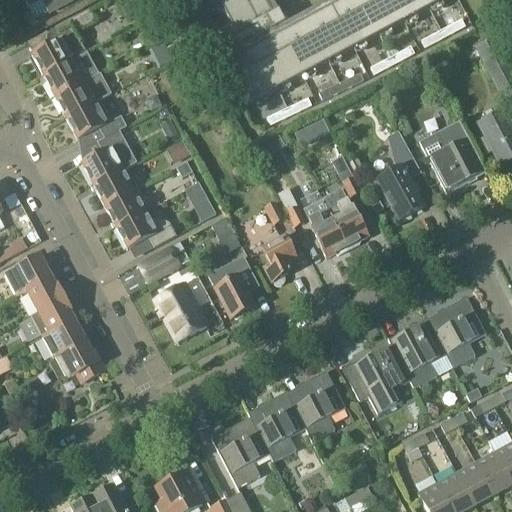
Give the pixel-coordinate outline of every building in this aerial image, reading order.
[(73,0),(22,0),(34,21),(73,0)] [(263,0),(216,0),(236,37),(208,52),(215,64),(279,30),(279,29),(285,26),(279,14),(273,17),(263,0)] [(347,0),(228,64),(250,106),(449,0),(347,0)] [(189,18),(204,46),(210,43),(202,28),(206,26),(202,18),(198,20),(195,15),(189,18)] [(152,27),(161,43),(176,36),(167,19),(152,27)] [(461,22),(441,33),(445,40),(465,30),(461,22)] [(43,79),(86,56),(69,24),(47,35),(52,46),(31,57),(43,79)] [(477,36),(469,41),(475,52),(476,51),(479,49),(485,60),(482,62),(483,64),(504,103),(511,99),(511,72),(495,41),(496,40),(490,29),(477,36)] [(441,33),(421,44),(425,51),(445,40),(441,33)] [(185,42),(166,50),(172,64),(191,56),(185,42)] [(410,49),(391,60),(395,67),(414,57),(410,49)] [(87,56),(86,56),(43,79),(54,100),(88,82),(99,76),(97,72),(87,69),(77,71),(73,63),(87,56)] [(391,60),(370,71),(374,78),(395,67),(391,60)] [(359,76),(339,86),(342,94),(363,84),(359,76)] [(94,93),(88,82),(54,100),(65,121),(95,105),(91,97),(94,93)] [(339,86),(318,96),(322,103),(342,94),(339,86)] [(385,87),(376,91),(382,104),(391,99),(385,87)] [(150,103),(146,104),(151,114),(162,108),(156,96),(149,100),(150,103)] [(307,101),(287,111),(291,118),(311,109),(307,101)] [(100,114),(95,105),(65,121),(77,143),(99,132),(104,141),(119,133),(126,129),(120,119),(111,124),(104,113),(100,114)] [(287,111),(266,121),(270,128),(291,118),(287,111)] [(511,131),(504,116),(478,129),(500,170),(503,168),(505,170),(511,166),(511,131)] [(294,136),(301,150),(321,140),(329,136),(323,122),(314,127),(294,136)] [(469,186),(468,184),(485,174),(459,124),(419,145),(447,198),(469,186)] [(165,136),(169,145),(179,140),(174,131),(165,136)] [(119,133),(104,141),(97,145),(102,155),(81,167),(92,189),(136,165),(119,133)] [(396,172),(376,183),(398,223),(424,209),(409,183),(421,176),(406,149),(398,135),(387,141),(396,172)] [(178,164),(190,158),(182,143),(170,150),(178,164)] [(342,159),(331,164),(342,185),(350,201),(362,195),(354,179),(353,179),(342,159)] [(136,165),(92,189),(103,210),(138,192),(131,180),(126,181),(122,173),(136,166),(136,165)] [(187,165),(176,170),(182,181),(192,175),(187,165)] [(289,191),(278,196),(294,230),(305,225),(289,191)] [(144,203),(138,192),(103,210),(115,231),(145,215),(140,206),(144,203)] [(319,195),(303,204),(306,211),(303,212),(312,230),(310,231),(326,262),(335,257),(338,258),(350,252),(324,203),(324,201),(323,202),(319,195)] [(375,216),(384,211),(375,195),(367,199),(375,216)] [(324,203),(350,252),(359,247),(360,244),(369,239),(353,209),(351,210),(347,202),(337,208),(335,203),(328,201),(324,203)] [(277,204),(264,210),(272,228),(286,221),(277,204)] [(202,225),(216,217),(210,206),(195,214),(202,225)] [(145,215),(115,231),(126,253),(148,241),(154,251),(176,239),(170,229),(161,234),(154,222),(150,223),(145,215)] [(212,228),(219,242),(225,239),(233,234),(226,221),(212,228)] [(9,246),(11,250),(0,255),(0,266),(27,252),(21,240),(9,246)] [(284,279),(290,276),(285,266),(296,260),(286,240),(262,253),(269,266),(264,268),(267,273),(274,286),(276,288),(278,289),(282,288),(284,285),(285,283),(284,279)] [(169,251),(169,252),(137,269),(147,287),(179,270),(174,262),(186,256),(180,245),(169,251)] [(26,294),(50,281),(39,260),(4,278),(15,300),(26,294)] [(219,274),(222,281),(225,287),(214,292),(230,323),(235,320),(238,322),(244,319),(244,316),(256,310),(233,266),(219,274)] [(50,281),(26,294),(37,316),(64,301),(57,289),(55,290),(50,281)] [(206,330),(184,287),(153,304),(176,346),(206,330)] [(64,301),(37,316),(31,319),(42,340),(48,337),(73,324),(69,315),(70,314),(64,301)] [(466,301),(427,322),(428,324),(445,357),(452,372),(475,359),(468,345),(484,337),(485,339),(486,339),(466,301)] [(428,324),(427,322),(388,342),(389,344),(389,345),(410,383),(409,384),(414,392),(452,372),(445,357),(428,324)] [(73,324),(48,337),(42,340),(53,360),(54,360),(59,358),(60,358),(84,345),(73,324)] [(389,344),(388,342),(387,343),(390,348),(351,369),(360,386),(351,390),(359,405),(368,400),(378,418),(402,405),(395,391),(409,384),(410,383),(389,345),(389,344)] [(60,358),(59,358),(54,360),(66,383),(75,378),(80,388),(102,376),(97,367),(99,366),(93,356),(91,357),(84,345),(60,358)] [(12,370),(7,359),(0,361),(0,376),(2,375),(12,370)] [(305,431),(304,431),(312,446),(335,434),(327,419),(343,411),(344,413),(345,412),(326,375),(287,395),(288,397),(287,398),(305,431)] [(18,395),(12,384),(4,388),(10,400),(18,395)] [(508,403),(511,408),(511,407),(511,390),(489,403),(494,411),(508,403)] [(466,398),(470,406),(481,400),(477,392),(466,398)] [(288,397),(287,395),(246,416),(249,422),(250,421),(268,457),(272,466),(296,454),(288,440),(304,431),(305,431),(287,398),(288,397)] [(494,411),(489,403),(478,408),(483,417),(494,411)] [(463,416),(451,422),(456,430),(467,424),(463,416)] [(250,421),(249,422),(210,442),(236,492),(259,480),(252,465),(268,457),(250,421)] [(456,430),(451,422),(440,428),(445,436),(456,430)] [(424,437),(413,443),(417,451),(428,445),(424,437)] [(417,451),(413,443),(402,448),(406,457),(417,451)] [(511,446),(494,456),(511,489),(511,446)] [(511,489),(494,456),(475,467),(493,500),(511,489)] [(475,467),(456,477),(474,510),(493,500),(475,467)] [(158,511),(193,511),(205,506),(189,473),(155,491),(161,503),(156,506),(158,511)] [(456,477),(437,487),(450,511),(470,511),(474,510),(456,477)] [(450,511),(437,487),(417,498),(425,511),(450,511)] [(93,501),(98,511),(139,511),(135,504),(124,510),(114,489),(100,496),(100,497),(93,501)] [(356,497),(360,505),(371,499),(367,491),(356,497)] [(227,503),(231,511),(248,511),(240,495),(227,503)] [(360,505),(356,497),(345,502),(349,511),(360,505)] [(98,511),(93,501),(85,505),(84,504),(71,511),(98,511)] [(226,501),(209,510),(208,511),(231,511),(227,503),(226,501)]
